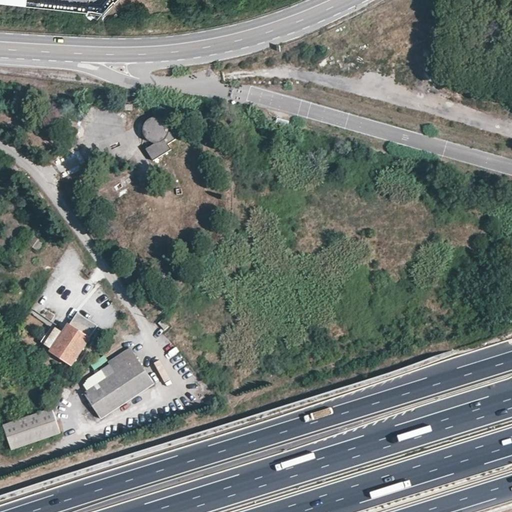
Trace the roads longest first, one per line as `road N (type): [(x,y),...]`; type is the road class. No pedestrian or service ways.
road 1 (motorway): [(511,360),(29,511)]
road 2 (motorway): [(511,403),(164,511)]
road 3 (primary): [(0,43),(185,50),(277,30),(345,0)]
road 4 (unclassified): [(0,143),(42,175),(175,378)]
road 5 (motorway): [(285,511),(511,441)]
